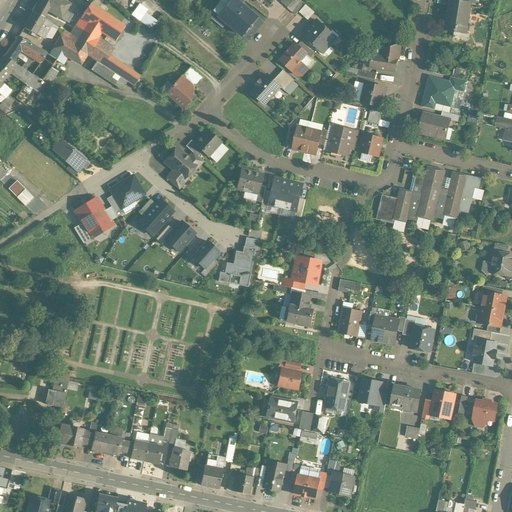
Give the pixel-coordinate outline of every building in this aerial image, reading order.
[(39,0),(33,11),(34,11),(43,17),(45,14),(47,10),(69,23),(74,15),(67,11),(71,4),(64,0),(39,0)] [(242,5),(235,0),(232,0),(219,16),(218,17),(226,23),(241,36),(257,17),(242,5)] [(293,0),(286,8),(295,15),(305,3),(301,0),(293,0)] [(460,2),(449,0),(447,15),(443,18),(446,22),(444,30),(465,34),(469,4),(470,3),(460,2)] [(92,3),(82,17),(103,31),(116,40),(126,26),(92,3)] [(45,20),(42,18),(43,17),(34,11),(33,11),(33,12),(34,12),(24,28),(33,32),(32,35),(39,39),(41,37),(45,39),(51,27),(53,24),(45,20)] [(158,21),(146,11),(139,19),(151,29),(158,21)] [(226,23),(218,17),(219,16),(215,13),(211,18),(223,28),(226,23)] [(84,30),(78,38),(79,39),(74,46),(87,55),(97,62),(104,66),(110,56),(115,49),(98,38),(103,31),(82,17),(77,25),(84,30)] [(335,38),(316,20),(309,28),(329,46),(335,38)] [(84,30),(77,25),(71,34),(78,38),(84,30)] [(329,46),(309,28),(302,35),(322,53),(329,46)] [(71,34),(69,33),(66,39),(70,42),(67,49),(66,48),(63,54),(70,57),(82,64),(87,55),(74,46),(79,39),(78,38),(71,34)] [(19,36),(10,49),(5,56),(13,62),(18,55),(19,56),(22,51),(24,53),(31,57),(41,63),(47,53),(19,36)] [(66,39),(61,36),(55,49),(63,54),(66,48),(67,49),(70,42),(66,39)] [(382,44),(381,51),(400,45),(401,38),(382,44)] [(314,53),(300,41),(296,46),(306,54),(305,55),(309,59),(309,58),(314,53)] [(296,46),(294,44),(280,60),(292,70),(300,61),(305,55),(306,54),(296,46)] [(400,45),(381,51),(380,56),(396,58),(395,59),(397,60),(400,45)] [(63,54),(55,49),(50,55),(58,60),(65,64),(70,57),(63,54)] [(18,55),(13,62),(24,68),(27,63),(21,58),(24,53),(22,51),(19,56),(18,55)] [(31,57),(24,53),(21,58),(27,63),(31,57)] [(39,65),(33,75),(43,82),(43,81),(52,68),(58,60),(50,55),(47,53),(41,63),(39,65)] [(309,59),(305,55),(300,61),(307,68),(313,62),(309,58),(309,59)] [(380,56),(372,55),(370,68),(393,72),(395,59),(396,58),(380,56)] [(29,72),(24,68),(13,62),(5,56),(0,61),(0,80),(2,82),(7,76),(12,81),(16,76),(26,84),(37,91),(37,90),(40,86),(45,89),(48,85),(43,82),(33,75),(29,72)] [(125,66),(110,56),(104,66),(119,76),(125,66)] [(27,63),(24,68),(29,72),(35,63),(39,65),(41,63),(31,57),(27,63)] [(300,61),(292,70),(297,76),(301,75),(307,68),(300,61)] [(104,66),(97,62),(93,69),(123,89),(128,82),(104,66)] [(141,77),(125,66),(119,76),(128,82),(135,86),(141,77)] [(203,78),(191,67),(184,75),(196,86),(203,78)] [(52,68),(43,81),(50,86),(59,72),(52,68)] [(293,80),(282,70),(273,80),(279,86),(279,87),(284,91),(293,80)] [(375,74),(358,70),(357,76),(374,80),(375,74)] [(196,86),(184,75),(175,85),(175,84),(173,86),(174,86),(167,94),(184,108),(192,99),(192,98),(191,90),(195,86),(196,87),(196,86)] [(273,80),(267,75),(261,82),(260,81),(255,86),(257,87),(251,93),(263,104),(279,87),(279,86),(273,80)] [(357,76),(355,82),(364,84),(373,86),(374,80),(357,76)] [(467,81),(450,77),(449,83),(456,84),(454,90),(464,93),(467,81)] [(449,83),(429,78),(423,101),(435,104),(450,108),(454,90),(456,84),(449,83)] [(13,91),(4,84),(0,87),(0,92),(6,98),(7,98),(9,96),(13,91)] [(37,91),(26,84),(25,85),(35,93),(37,91)] [(373,86),(364,84),(360,102),(370,104),(380,107),(385,89),(373,86)] [(35,93),(25,85),(17,96),(16,98),(21,102),(29,108),(31,110),(41,96),(35,93)] [(45,89),(40,86),(37,90),(37,91),(35,93),(41,96),(45,89)] [(464,93),(454,90),(450,108),(435,104),(433,110),(441,112),(459,116),(458,115),(464,93)] [(17,96),(13,91),(9,96),(15,100),(20,104),(21,102),(16,98),(17,96)] [(15,100),(9,96),(7,98),(6,98),(2,103),(8,109),(15,100)] [(435,104),(423,101),(422,107),(433,110),(435,104)] [(29,108),(21,102),(20,104),(18,106),(26,112),(29,108)] [(380,107),(370,104),(369,110),(370,110),(381,113),(382,107),(380,107)] [(378,125),(381,113),(370,110),(368,117),(374,118),(372,123),(378,125)] [(459,116),(441,112),(440,118),(448,120),(458,122),(459,116)] [(440,118),(423,114),(418,133),(443,139),(445,132),(446,132),(447,129),(446,129),(448,120),(440,118)] [(511,120),(496,117),(494,126),(509,129),(509,126),(511,126),(511,120)] [(309,129),(297,127),(294,138),(292,149),(303,152),(309,129)] [(352,131),(334,127),(328,152),(346,156),(349,145),(352,131)] [(309,129),(303,152),(315,155),(317,145),(321,132),(320,132),(309,129)] [(327,130),(320,129),(320,132),(321,132),(317,145),(323,146),(327,130)] [(203,151),(209,157),(216,163),(228,149),(222,143),(207,130),(195,144),(203,151)] [(358,133),(352,131),(349,145),(355,146),(358,133)] [(382,138),(364,134),(359,153),(377,158),(382,138)] [(294,138),(289,137),(286,148),(292,149),(294,138)] [(203,151),(195,144),(192,140),(186,146),(193,153),(198,157),(203,151)] [(90,163),(62,141),(55,145),(54,150),(69,164),(78,172),(79,173),(83,167),(85,168),(90,163)] [(188,159),(177,149),(166,162),(174,170),(166,179),(179,189),(185,182),(183,180),(195,166),(198,168),(203,162),(198,157),(193,153),(188,159)] [(74,175),(78,172),(69,164),(66,167),(74,175)] [(448,189),(440,187),(444,171),(427,167),(425,175),(414,172),(409,192),(399,189),(397,198),(392,219),(405,222),(406,218),(415,221),(416,217),(432,220),(433,217),(442,219),(443,215),(456,218),(458,211),(467,213),(473,187),(477,188),(479,180),(479,179),(452,173),(448,189)] [(262,175),(242,170),(238,189),(257,193),(258,194),(260,186),(262,175)] [(113,195),(122,209),(145,195),(133,176),(110,190),(113,195)] [(288,182),(275,178),(271,193),(268,205),(282,208),(288,182)] [(302,185),(288,182),(282,208),(295,212),(299,199),(302,185)] [(266,187),(260,186),(258,194),(257,193),(255,201),(262,203),(265,191),(266,187)] [(271,193),(265,191),(262,203),(261,208),(267,209),(268,205),(271,193)] [(391,224),(392,219),(397,198),(382,194),(376,220),(391,224)] [(122,209),(113,195),(107,199),(111,207),(116,215),(123,211),(122,209)] [(92,240),(114,226),(111,221),(105,211),(97,198),(75,211),(82,224),(91,238),(92,240)] [(304,200),(299,199),(295,212),(294,216),(300,218),(304,200)] [(488,200),(483,199),(481,207),(491,209),(492,206),(488,200)] [(145,219),(157,206),(151,200),(139,213),(145,219)] [(152,235),(174,212),(161,201),(157,206),(145,219),(140,224),(152,235)] [(116,215),(111,207),(105,211),(111,221),(118,217),(116,215)] [(417,218),(420,219),(418,225),(427,228),(429,221),(417,217),(417,218)] [(165,242),(179,253),(195,234),(182,222),(174,232),(165,242)] [(91,238),(82,224),(74,228),(83,243),(91,238)] [(163,244),(174,232),(168,226),(157,239),(163,244)] [(454,235),(447,233),(446,241),(453,242),(454,235)] [(247,238),(245,247),(256,249),(256,250),(260,251),(261,241),(247,238)] [(466,241),(458,244),(460,252),(469,248),(466,241)] [(220,252),(207,242),(193,258),(205,269),(213,260),(220,252)] [(508,246),(494,243),(493,251),(506,254),(508,246)] [(256,250),(256,249),(245,247),(244,247),(243,253),(237,252),(235,265),(227,264),(225,273),(221,272),(219,282),(230,284),(232,276),(241,277),(240,286),(249,287),(256,250)] [(511,255),(506,254),(493,251),(493,252),(490,272),(510,276),(511,265),(511,259),(511,255)] [(217,264),(213,260),(201,274),(206,277),(217,264)] [(309,263),(298,261),(295,263),(297,267),(295,280),(295,281),(304,282),(316,285),(320,265),(317,261),(313,260),(309,263)] [(295,280),(289,279),(288,287),(292,288),(303,290),(304,282),(295,281),(295,280)] [(352,282),(340,280),(337,291),(350,294),(352,282)] [(288,287),(274,285),(273,291),(291,294),(292,288),(288,287)] [(496,289),(482,286),(481,293),(483,293),(484,292),(495,294),(496,289)] [(455,288),(447,287),(445,298),(454,299),(455,288)] [(495,294),(484,292),(483,293),(481,308),(502,312),(505,296),(495,294)] [(309,297),(293,294),(290,307),(289,307),(286,322),(310,326),(313,310),(308,309),(309,304),(308,303),(309,297)] [(360,312),(342,308),(337,333),(344,334),(346,337),(349,337),(351,336),(356,337),(360,312)] [(502,312),(481,308),(479,315),(482,317),(480,324),(487,325),(499,327),(502,312)] [(376,313),(370,312),(367,325),(373,326),(375,316),(376,313)] [(375,316),(373,326),(370,340),(382,343),(387,319),(375,316)] [(405,319),(399,318),(398,321),(396,331),(402,332),(405,319)] [(398,321),(387,319),(382,343),(393,345),(396,331),(398,321)] [(415,321),(405,319),(402,332),(402,335),(411,337),(413,326),(414,326),(415,321)] [(499,327),(487,325),(486,332),(491,333),(499,334),(500,327),(499,327)] [(414,326),(413,326),(411,337),(409,348),(428,352),(433,330),(414,326)] [(486,332),(473,329),(471,340),(477,341),(477,340),(489,342),(491,333),(486,332)] [(489,342),(477,340),(477,341),(476,348),(474,347),(473,355),(474,355),(473,363),(491,366),(493,359),(494,359),(496,352),(494,351),(496,344),(489,342)] [(300,364),(287,362),(286,367),(299,370),(300,364)] [(301,373),(281,370),(278,385),(298,389),(301,373)] [(68,380),(58,378),(55,392),(48,390),(45,405),(62,409),(68,380)] [(348,383),(330,380),(325,407),(326,407),(326,406),(342,409),(342,411),(343,411),(348,383)] [(380,383),(363,380),(358,402),(375,405),(376,405),(378,393),(380,383)] [(419,391),(394,386),(390,404),(402,406),(401,409),(415,412),(419,391)] [(452,394),(436,391),(433,393),(431,402),(429,412),(430,412),(441,415),(442,418),(449,420),(454,397),(452,394)] [(99,394),(89,392),(87,400),(97,402),(99,394)] [(386,395),(378,393),(376,405),(375,405),(374,411),(383,413),(386,395)] [(461,396),(457,414),(463,415),(466,397),(461,396)] [(295,404),(271,399),(269,410),(271,410),(270,417),(291,422),(295,404)] [(424,400),(421,418),(429,420),(430,412),(429,412),(431,402),(424,400)] [(490,401),(483,400),(482,402),(476,401),(473,420),(475,426),(482,428),(486,422),(487,420),(493,421),(496,405),(490,404),(490,401)] [(313,414),(302,412),(298,429),(310,432),(313,417),(313,414)] [(325,420),(313,417),(310,432),(322,434),(325,420)] [(84,430),(62,426),(58,444),(66,445),(66,446),(80,449),(81,444),(84,433),(84,430)] [(419,429),(406,427),(404,437),(417,440),(419,429)] [(172,430),(166,428),(163,442),(169,443),(172,430)] [(178,431),(172,430),(169,443),(176,445),(178,431)] [(93,435),(89,434),(87,445),(93,447),(96,433),(93,433),(93,435)] [(109,436),(96,433),(93,447),(92,451),(105,453),(109,436)] [(150,436),(137,433),(136,442),(148,444),(150,436)] [(123,439),(109,436),(105,453),(119,457),(120,453),(123,439)] [(125,440),(123,439),(120,453),(126,454),(128,443),(125,442),(125,440)] [(134,441),(129,440),(128,443),(126,454),(132,455),(135,442),(134,442),(134,441)] [(136,442),(134,441),(134,442),(135,442),(132,455),(131,459),(145,462),(148,444),(136,442)] [(154,445),(148,444),(145,462),(144,462),(159,465),(163,445),(154,443),(154,445)] [(230,443),(227,459),(233,460),(236,444),(230,443)] [(486,450),(475,448),(474,454),(485,457),(486,450)] [(189,453),(174,449),(170,467),(186,471),(189,459),(188,458),(189,453)] [(243,451),(236,450),(232,473),(239,474),(243,451)] [(222,470),(215,468),(217,457),(208,455),(206,467),(205,467),(201,486),(219,489),(221,478),(224,479),(225,475),(221,475),(222,470)] [(294,461),(288,460),(285,472),(292,473),(292,472),(294,461)] [(335,465),(329,464),(327,476),(333,478),(334,474),(335,465)] [(256,469),(247,467),(245,476),(253,478),(255,478),(256,469)] [(283,471),(268,467),(263,488),(279,491),(280,485),(281,485),(283,477),(282,477),(283,471)] [(10,471),(0,468),(0,485),(6,488),(10,471)] [(299,473),(292,472),(292,473),(289,483),(296,485),(298,475),(298,476),(299,473)] [(326,475),(319,473),(318,480),(316,489),(323,490),(326,475)] [(312,475),(305,474),(304,477),(298,476),(298,475),(296,485),(294,495),(314,499),(316,489),(318,480),(312,478),(312,475)] [(353,478),(334,474),(333,478),(332,480),(331,480),(330,486),(331,486),(330,492),(349,496),(353,478)] [(245,476),(237,475),(234,492),(249,495),(253,478),(245,476)] [(61,493),(50,490),(48,501),(51,502),(51,503),(58,504),(61,493)] [(86,500),(67,496),(64,507),(63,511),(82,511),(83,511),(86,500)] [(117,499),(99,496),(96,511),(114,511),(116,504),(117,499)] [(48,501),(31,497),(26,511),(48,511),(51,503),(51,502),(48,501)] [(446,511),(449,501),(440,499),(436,511),(446,511)] [(116,504),(114,511),(144,511),(146,505),(127,501),(126,506),(116,504)]
